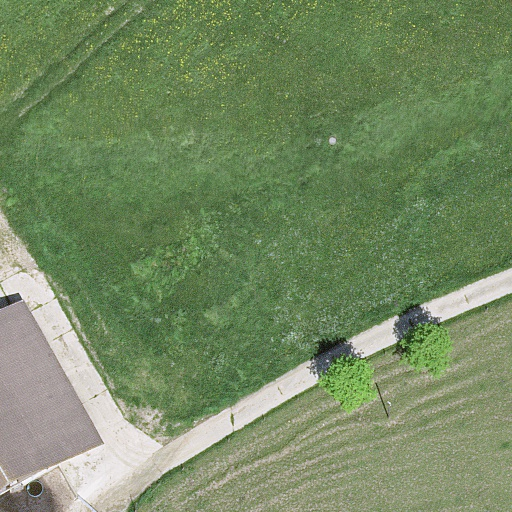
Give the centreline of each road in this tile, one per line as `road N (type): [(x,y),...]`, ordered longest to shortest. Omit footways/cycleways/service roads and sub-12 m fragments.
road 1 (unclassified): [(511,287),(358,352),(153,475),(23,286)]
road 2 (track): [(0,146),(65,62),(138,0)]
